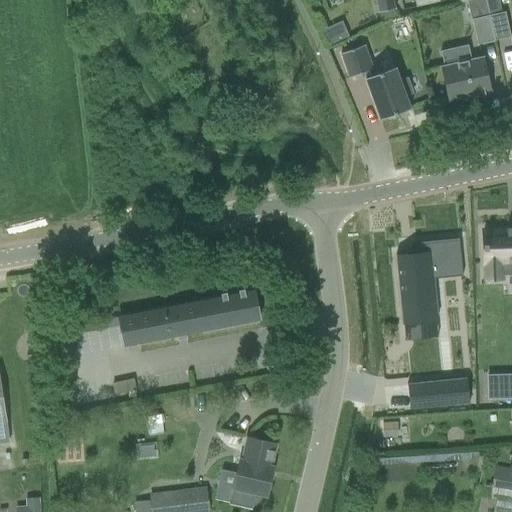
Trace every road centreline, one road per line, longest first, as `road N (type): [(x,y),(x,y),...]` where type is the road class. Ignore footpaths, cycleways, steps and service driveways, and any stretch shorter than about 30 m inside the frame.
road 1 (tertiary): [(0,257),(318,201)]
road 2 (unclassified): [(308,511),(336,328),(318,201)]
road 3 (tertiary): [(318,201),(511,165)]
